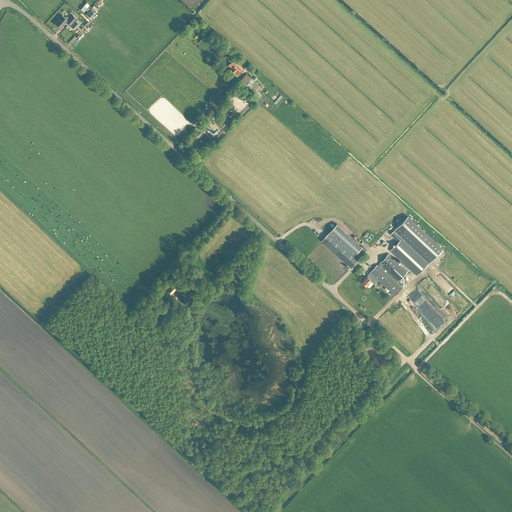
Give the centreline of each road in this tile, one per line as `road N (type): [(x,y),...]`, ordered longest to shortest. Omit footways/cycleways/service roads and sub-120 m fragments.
road 1 (unclassified): [(416,367),(28,15),(0,2)]
road 2 (track): [(416,367),(511,453)]
road 3 (track): [(511,302),(489,294),(418,369)]
